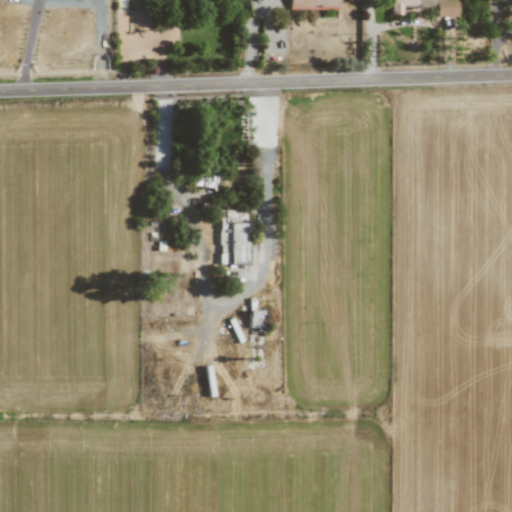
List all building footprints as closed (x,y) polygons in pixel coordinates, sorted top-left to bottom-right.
[(288,0),(288,10),(338,9),(338,0),(288,0)] [(389,0),(390,15),(402,14),(402,7),(433,7),(433,0),(389,0)] [(456,17),(456,0),(435,0),(435,16),(456,17)] [(217,174),(193,173),(192,187),(217,188),(217,174)] [(246,264),(247,210),(217,209),(216,263),(246,264)] [(248,327),(263,327),(264,310),(249,310),(248,327)]
